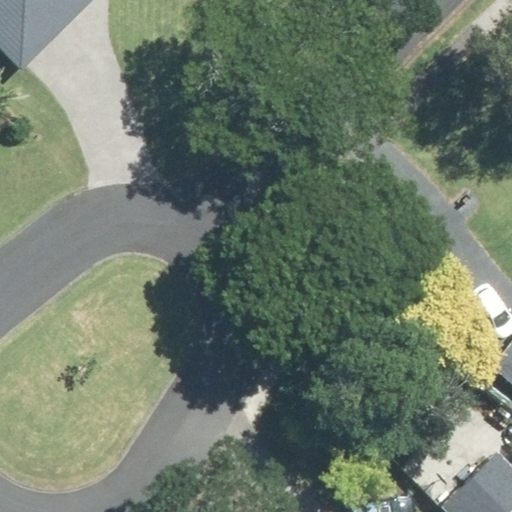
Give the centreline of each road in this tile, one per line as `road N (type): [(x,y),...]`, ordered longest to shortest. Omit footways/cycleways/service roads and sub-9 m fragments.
road 1 (residential): [(247,191),(227,329),(141,480),(96,511)]
road 2 (residential): [(443,0),(247,191)]
road 3 (residential): [(0,296),(128,212)]
road 4 (residential): [(128,212),(247,191)]
